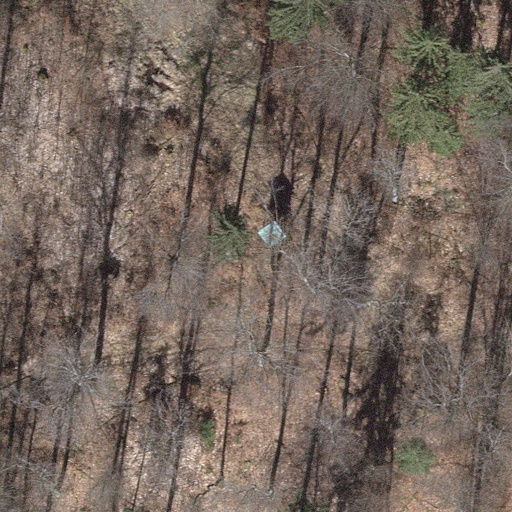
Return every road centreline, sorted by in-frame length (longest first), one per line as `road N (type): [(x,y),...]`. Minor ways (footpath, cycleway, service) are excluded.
road 1 (track): [(0,398),(155,342),(226,337),(417,365),(511,367)]
road 2 (track): [(511,328),(384,260),(253,121),(161,0)]
